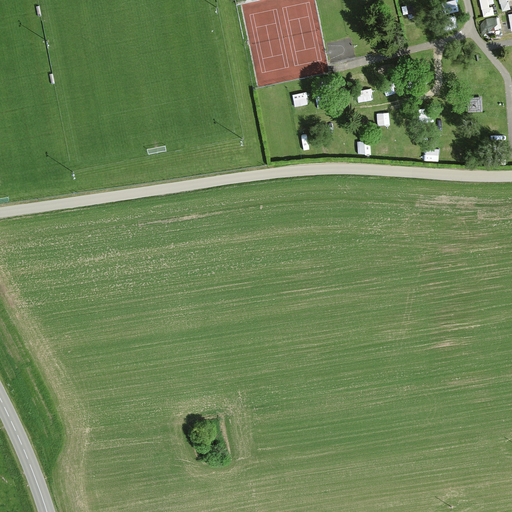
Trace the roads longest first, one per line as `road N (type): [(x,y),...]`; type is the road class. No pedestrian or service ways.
road 1 (residential): [(511,177),(274,174),(0,213)]
road 2 (tertiary): [(0,398),(46,511)]
